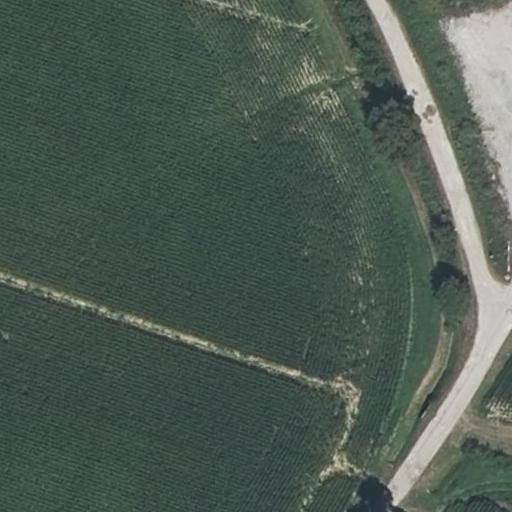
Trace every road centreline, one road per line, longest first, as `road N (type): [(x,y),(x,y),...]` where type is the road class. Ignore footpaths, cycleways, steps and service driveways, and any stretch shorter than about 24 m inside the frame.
road 1 (track): [(380,0),(454,168),(498,331)]
road 2 (track): [(498,331),(380,511)]
